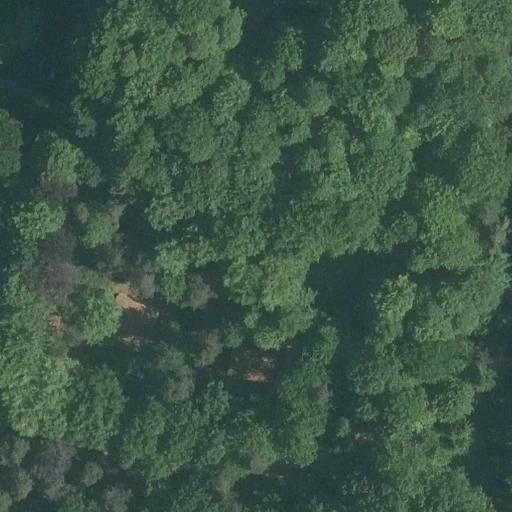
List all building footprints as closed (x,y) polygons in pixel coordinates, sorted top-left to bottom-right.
[(340,219),(328,216),(325,225),(338,228),(340,219)] [(365,242),(320,230),(312,259),(357,271),(365,242)] [(124,283),(136,287),(139,279),(127,275),(124,283)] [(160,307),(117,291),(106,320),(149,336),(160,307)] [(252,328),(239,326),(237,336),(250,338),(252,328)] [(232,342),(226,372),(271,380),(277,351),(232,342)] [(332,423),(319,419),(317,427),(329,431),(332,423)] [(312,432),(303,461),(347,474),(356,445),(312,432)] [(24,498),(10,498),(10,508),(23,508),(24,498)]
